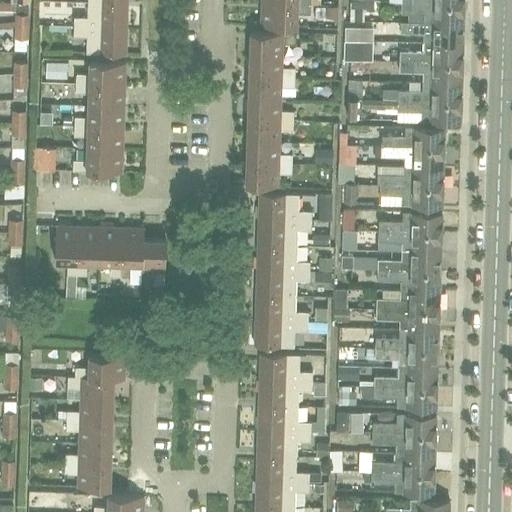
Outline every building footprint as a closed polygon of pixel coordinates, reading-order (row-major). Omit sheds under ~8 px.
[(334,0),(334,10),(347,11),(347,0),(334,0)] [(63,26),(74,26),(127,28),(128,2),(88,1),(88,17),(63,16),(63,26)] [(463,24),(464,4),(401,2),(401,13),(425,13),(425,22),(463,24)] [(15,3),(15,14),(28,14),(29,3),(15,3)] [(311,4),(262,3),(262,25),(297,26),(298,13),(311,14),(311,4)] [(14,27),(28,27),(28,14),(15,14),(14,27)] [(425,23),(401,22),(401,34),(424,34),(424,42),(463,43),(463,24),(425,22),(425,23)] [(127,28),(74,26),(74,36),(87,36),(87,52),(126,53),(127,28)] [(373,26),(345,26),(345,40),(373,40),(373,26)] [(28,39),(28,27),(14,27),(14,39),(28,39)] [(250,53),(283,54),(283,44),(296,44),(296,33),(251,32),(250,53)] [(344,61),(373,62),(373,42),(344,41),(344,61)] [(400,51),(400,61),(462,63),(463,43),(424,42),(424,52),(400,51)] [(250,53),(250,75),(295,77),(295,68),(282,67),(283,54),(250,53)] [(125,84),(126,62),(90,61),(90,73),(76,73),(76,82),(125,84)] [(423,72),(423,81),(462,82),(462,63),(400,61),(400,71),(423,72)] [(14,62),(13,74),(13,75),(27,75),(27,63),(14,62)] [(13,75),(13,87),(26,87),(27,75),(13,75)] [(250,75),(249,97),(281,98),(282,87),(295,87),(295,77),(250,75)] [(363,79),(349,79),(348,98),(362,98),(363,79)] [(423,81),(422,90),(399,89),(399,100),(461,101),(462,82),(423,81)] [(89,93),(89,104),(125,106),(125,84),(76,82),(76,93),(89,93)] [(13,87),(12,99),(26,100),(26,87),(13,87)] [(249,97),(248,119),(294,121),(294,111),(281,110),(281,98),(249,97)] [(362,108),(362,98),(348,98),(347,117),(361,118),(362,108)] [(399,100),(362,98),(362,108),(399,109),(399,100)] [(422,120),(461,121),(461,101),(399,100),(399,109),(399,110),(398,111),(422,111),(422,120)] [(125,106),(89,104),(88,116),(75,116),(74,126),(124,127),(125,106)] [(11,123),(25,124),(26,111),(12,111),(11,123)] [(248,119),(248,141),(280,142),(280,130),(293,130),(294,121),(248,119)] [(25,136),(25,124),(11,123),(11,135),(25,136)] [(88,136),(87,148),(123,149),(124,127),(74,126),(74,136),(88,136)] [(382,135),(382,145),(444,147),(444,127),(405,126),(405,136),(382,135)] [(248,141),(247,163),(292,165),(292,154),(280,153),(280,142),(248,141)] [(319,188),(344,186),(341,142),(316,143),(319,188)] [(405,156),(404,165),(443,166),(444,147),(382,145),(381,156),(405,156)] [(34,169),(50,169),(50,148),(34,147),(34,169)] [(74,159),(73,170),(123,171),(123,149),(87,148),(87,160),(74,159)] [(10,172),(24,172),(24,160),(10,159),(10,172)] [(292,165),(247,163),(246,185),(279,186),(279,173),(292,174),(292,165)] [(357,165),(357,173),(378,172),(378,164),(357,165)] [(380,184),(443,186),(443,166),(404,165),(404,174),(378,173),(378,183),(380,183),(380,184)] [(23,184),(24,172),(10,172),(10,184),(23,184)] [(344,204),(357,204),(358,184),(345,183),(344,204)] [(442,206),(443,186),(380,184),(380,194),(403,194),(403,206),(442,206)] [(260,192),(259,218),(311,220),(312,210),(299,210),(299,194),(260,192)] [(332,194),(319,194),(318,218),(331,218),(332,194)] [(21,206),(25,228),(33,227),(29,205),(21,206)] [(344,210),(343,229),(355,229),(355,210),(344,210)] [(379,230),(441,232),(442,213),(403,213),(402,221),(379,220),(379,230)] [(258,243),(298,245),(298,230),(311,230),(311,220),(259,218),(258,243)] [(8,232),(22,232),(23,220),(8,220),(8,232)] [(68,274),(77,275),(79,226),(57,225),(55,261),(68,261),(68,274)] [(88,262),(99,262),(101,226),(79,226),(77,275),(87,275),(88,262)] [(111,276),(121,276),(123,227),(101,226),(99,262),(111,263),(111,276)] [(143,271),(144,238),(145,228),(123,227),(121,276),(130,276),(131,263),(142,263),(142,271),(143,271)] [(355,229),(343,229),(342,244),(354,245),(355,229)] [(402,250),(441,251),(441,232),(379,230),(379,240),(403,241),(402,250)] [(21,245),(22,232),(8,232),(8,245),(21,245)] [(165,285),(166,239),(144,238),(143,271),(154,271),(154,284),(165,285)] [(258,243),(257,269),(310,270),(310,261),(297,260),(298,245),(258,243)] [(378,269),(440,271),(441,251),(402,250),(402,260),(378,259),(378,269)] [(355,253),(342,252),(342,266),(354,266),(355,253)] [(6,280),(20,281),(21,268),(7,268),(6,280)] [(296,296),(296,295),(297,280),(310,280),(310,270),(257,269),(256,294),(296,296)] [(401,289),(439,290),(440,271),(378,269),(377,280),(401,281),(401,289)] [(20,293),(20,281),(6,280),(6,292),(20,293)] [(335,307),(347,307),(347,290),(336,289),(335,307)] [(401,289),(400,299),(376,298),(376,308),(439,310),(439,290),(401,289)] [(256,294),(255,320),(308,321),(309,311),(295,311),(296,296),(256,294)] [(328,305),(316,305),(315,319),(328,319),(328,305)] [(438,329),(439,310),(376,308),(375,318),(400,319),(400,328),(438,329)] [(349,322),(350,309),(334,309),(333,321),(349,322)] [(5,328),(19,329),(19,316),(6,316),(5,328)] [(308,321),(255,320),(255,345),(294,346),(295,330),(308,331),(308,321)] [(311,332),(327,332),(327,322),(311,322),(311,332)] [(19,341),(19,329),(5,328),(5,341),(19,341)] [(400,328),(399,338),(373,337),(373,347),(437,349),(438,329),(400,328)] [(398,367),(407,367),(437,368),(437,349),(373,347),(372,357),(398,358),(398,367)] [(260,378),(312,380),(313,377),(313,371),(300,370),(300,354),(261,353),(260,378)] [(68,376),(125,377),(126,356),(89,354),(89,367),(76,366),(75,376),(68,376)] [(3,377),(17,377),(18,364),(4,364),(3,377)] [(338,367),(337,379),(354,379),(354,367),(338,367)] [(373,376),(372,386),(436,388),(436,377),(437,368),(407,367),(398,367),(398,377),(373,376)] [(113,399),(114,379),(124,379),(125,377),(68,376),(68,387),(81,388),(81,398),(113,399)] [(17,389),(17,377),(3,377),(3,389),(17,389)] [(260,378),(259,404),(298,405),(299,390),(312,391),(312,380),(260,378)] [(327,394),(327,380),(314,380),(314,393),(327,394)] [(346,391),(345,402),(368,404),(369,387),(358,386),(358,392),(346,391)] [(396,407),(406,407),(435,408),(436,388),(372,386),(372,397),(397,397),(396,407)] [(67,411),(67,420),(112,421),(113,399),(81,398),(80,411),(67,411)] [(25,438),(26,402),(17,402),(17,438),(25,438)] [(298,421),(298,405),(259,404),(258,429),(311,431),(311,422),(298,421)] [(373,432),(373,421),(351,420),(351,412),(337,411),(336,431),(361,431),(373,432)] [(2,412),(2,425),(16,425),(17,412),(2,412)] [(373,421),(373,432),(434,434),(435,414),(396,413),(395,421),(373,421)] [(80,431),(79,442),(111,443),(112,421),(67,420),(66,430),(80,431)] [(326,422),(311,422),(311,431),(325,431),(326,422)] [(16,437),(16,425),(2,425),(2,437),(16,437)] [(258,429),(258,455),(297,456),(297,441),(310,441),(311,431),(258,429)] [(373,443),(395,443),(395,452),(404,452),(434,453),(434,434),(373,432),(373,443)] [(66,454),(66,464),(111,465),(111,443),(79,442),(79,454),(66,454)] [(313,457),(329,457),(329,444),(314,443),(313,457)] [(372,460),(371,471),(433,473),(434,453),(404,452),(395,452),(395,461),(372,460)] [(309,482),(309,481),(309,472),(296,471),(297,456),(258,455),(257,480),(309,482)] [(15,474),(15,460),(2,460),(1,460),(1,469),(1,473),(15,474)] [(111,465),(66,464),(65,473),(78,474),(78,486),(110,487),(111,465)] [(432,493),(433,473),(371,471),(371,482),(394,482),(394,492),(432,493)] [(14,485),(15,474),(1,473),(0,485),(14,485)] [(257,480),(256,506),(295,507),(296,491),(309,491),(309,482),(257,480)] [(94,506),(94,511),(143,511),(144,495),(108,494),(107,506),(94,506)] [(386,507),(385,511),(448,511),(449,499),(410,498),(409,507),(386,507)] [(336,511),(354,511),(355,502),(337,501),(336,511)]
